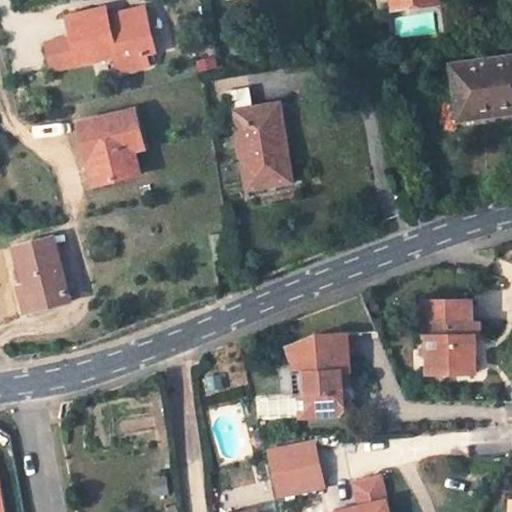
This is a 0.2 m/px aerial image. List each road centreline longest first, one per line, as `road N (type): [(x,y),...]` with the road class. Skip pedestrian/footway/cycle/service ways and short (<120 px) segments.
road 1 (unclassified): [(511,213),(26,385)]
road 2 (residential): [(26,385),(50,511)]
